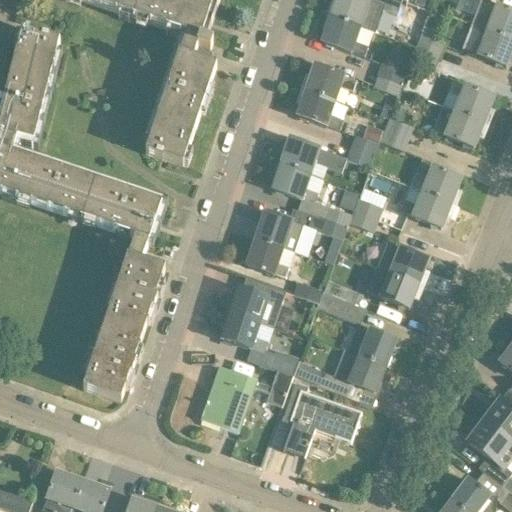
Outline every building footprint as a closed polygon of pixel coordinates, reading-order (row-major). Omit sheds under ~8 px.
[(202,43),(214,6),(195,0),(71,0),(187,39),(202,43)] [(328,18),(363,32),(376,37),(386,9),(358,0),(339,0),(337,7),(332,6),(328,18)] [(476,29),(511,43),(511,14),(498,9),(501,0),(471,0),(485,5),(476,29)] [(431,16),(407,7),(399,26),(424,36),(426,29),(431,16)] [(366,61),(369,50),(358,46),(363,32),(328,18),(323,34),(328,35),(324,47),(366,61)] [(426,29),(424,36),(417,53),(441,62),(446,50),(434,45),(438,33),(426,29)] [(466,54),(507,70),(511,59),(511,43),(476,29),(466,54)] [(0,154),(14,159),(19,143),(35,147),(61,46),(22,36),(0,124),(0,154)] [(180,58),(147,157),(184,170),(217,70),(194,63),(198,51),(211,55),(214,47),(202,43),(187,39),(181,58),(180,58)] [(441,62),(417,53),(412,65),(436,74),(441,62)] [(384,67),(379,79),(404,88),(408,76),(384,67)] [(307,77),(302,93),(338,105),(342,92),(354,95),(358,85),(316,70),(313,79),(307,77)] [(404,88),(379,79),(374,92),(399,101),(404,88)] [(492,102),(453,86),(449,96),(461,100),(456,114),(490,128),(495,115),(488,112),(492,102)] [(338,105),(302,93),(298,106),(303,108),(299,121),(321,129),(329,132),(330,130),(341,135),(343,129),(344,124),(333,119),(338,105)] [(446,139),(445,141),(474,152),(479,140),(484,142),(490,128),(456,114),(456,115),(443,110),(436,129),(434,134),(446,139)] [(389,121),(384,134),(408,144),(413,131),(389,121)] [(408,144),(384,134),(379,146),(404,156),(408,144)] [(355,140),(350,153),(373,161),(378,148),(369,145),(355,140)] [(341,177),(345,166),(346,163),(292,143),(288,155),(283,153),(278,167),(312,179),(316,169),(341,177)] [(350,153),(346,163),(345,166),(369,173),(371,167),(373,161),(350,153)] [(0,195),(137,242),(130,261),(144,265),(150,247),(162,209),(14,159),(0,154),(0,195)] [(428,182),(423,196),(457,210),(462,196),(457,194),(462,182),(421,166),(416,178),(428,182)] [(275,194),(302,204),(314,209),(323,183),(312,179),(278,167),(273,181),(279,183),(275,194)] [(457,210),(423,196),(417,209),(406,204),(402,215),(413,219),(413,221),(442,232),(447,221),(452,223),(457,210)] [(360,203),(355,215),(380,225),(384,212),(360,203)] [(327,212),(323,224),(348,233),(350,229),(353,220),(340,216),(327,212)] [(267,216),(258,243),(286,253),(286,252),(296,256),(305,230),(344,245),(348,233),(323,224),(299,214),(294,226),(267,216)] [(350,229),(375,237),(380,225),(355,215),(353,220),(350,229)] [(286,253),(258,243),(249,270),(277,280),(277,279),(287,282),(291,271),(280,267),(286,253)] [(395,263),(390,276),(425,290),(430,276),(425,274),(430,263),(400,251),(400,252),(388,247),(384,258),(395,263)] [(144,265),(130,261),(128,261),(107,327),(144,339),(152,314),(154,315),(158,302),(157,301),(166,273),(144,265)] [(419,304),(425,290),(390,276),(385,290),(373,285),(366,302),(379,307),(381,302),(410,313),(414,302),(419,304)] [(324,297),(347,306),(352,295),(328,285),(324,297)] [(227,317),(274,333),(287,296),(260,287),(256,299),(241,293),(237,305),(232,303),(227,317)] [(298,287),(295,299),(319,309),(324,297),(298,287)] [(366,314),(347,306),(324,297),(319,309),(317,313),(359,329),(360,330),(363,322),(366,314)] [(261,369),(279,375),(295,380),(299,367),(267,356),(270,347),(256,343),(260,329),(274,334),(274,333),(227,317),(222,331),(227,333),(224,344),(264,358),(261,369)] [(144,339),(107,327),(85,393),(122,406),(131,379),(133,379),(137,367),(135,366),(144,339)] [(397,344),(360,330),(359,329),(349,354),(386,369),(397,344)] [(511,350),(500,366),(511,374),(511,350)] [(344,355),(328,394),(355,405),(360,391),(375,397),(386,369),(349,354),(348,356),(344,355)] [(296,381),(308,386),(314,372),(302,368),(296,381)] [(259,387),(259,385),(221,372),(202,424),(239,438),(257,392),(270,397),(267,407),(283,412),(295,380),(279,375),(273,391),(259,387)] [(511,393),(510,392),(501,404),(485,425),(511,444),(511,393)] [(352,448),(362,419),(301,397),(291,425),(294,427),(284,456),(305,463),(315,435),(352,448)] [(511,462),(511,444),(485,425),(469,446),(489,461),(480,473),(509,495),(511,497),(511,495),(511,487),(509,485),(511,480),(511,476),(505,471),(511,462)] [(74,511),(84,486),(57,476),(47,504),(43,511),(74,511)] [(469,483),(453,504),(463,511),(483,511),(492,500),(469,483)] [(84,486),(74,511),(104,511),(111,496),(84,486)] [(0,511),(31,511),(34,506),(0,494),(0,511)] [(511,511),(511,497),(509,495),(501,506),(509,511),(511,511)] [(133,503),(130,511),(159,511),(161,508),(146,502),(145,507),(133,503)]
